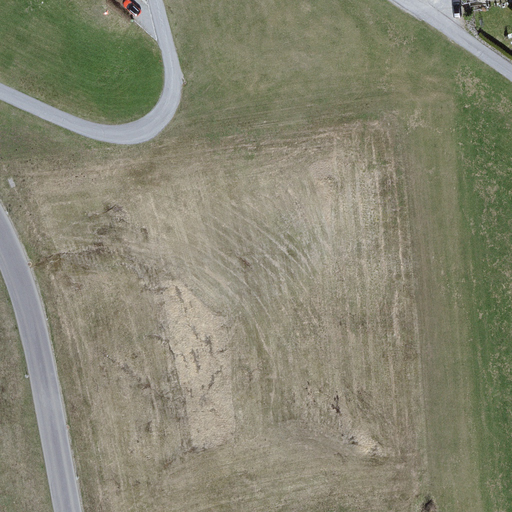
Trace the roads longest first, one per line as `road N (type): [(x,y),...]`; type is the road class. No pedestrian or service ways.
road 1 (tertiary): [(0,210),(43,311),(81,511)]
road 2 (residential): [(0,83),(104,125),(142,129),(172,110),(179,74),(158,0)]
road 3 (residential): [(401,0),(511,75)]
